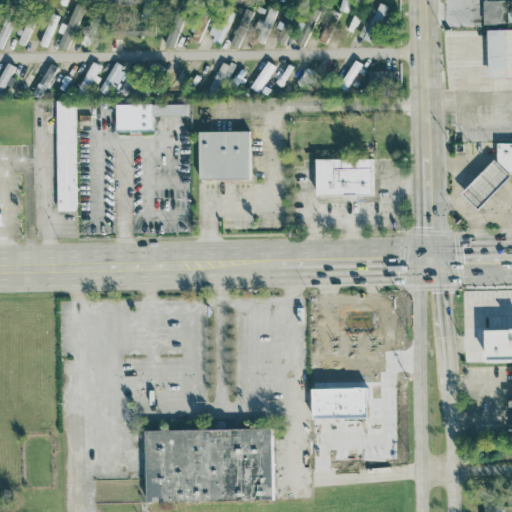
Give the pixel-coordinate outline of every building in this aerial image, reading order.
[(347,0),(341,0),(339,9),(345,11),(347,0)] [(481,0),(482,23),(511,22),(511,9),(507,10),(506,0),(481,0)] [(58,45),(67,49),(77,21),(83,24),(89,7),(74,1),(58,45)] [(167,44),(178,46),(187,5),(176,2),(167,44)] [(277,10),(269,6),(254,38),(262,42),(277,10)] [(237,47),(252,11),(244,7),(228,43),(237,47)] [(189,37),(198,41),(210,13),(201,9),(189,37)] [(337,11),(327,9),(326,21),(335,22),(337,11)] [(47,46),(58,14),(50,12),(39,44),(47,46)] [(282,44),(294,19),(283,13),(276,26),(280,28),(275,40),(282,44)] [(0,26),(0,47),(2,48),(13,21),(4,17),(0,26)] [(294,42),(303,45),(309,24),(296,20),(294,30),(298,31),(294,42)] [(17,42),(25,45),(33,24),(25,21),(21,32),(20,32),(17,42)] [(143,22),(123,23),(123,35),(143,34),(143,22)] [(511,75),(511,27),(485,28),(486,76),(511,75)] [(96,75),(95,75),(101,65),(92,60),(75,90),(84,95),(96,75)] [(213,82),(224,86),(232,64),(221,60),(213,82)] [(275,66),(266,60),(249,85),(257,91),(275,66)] [(13,77),(11,76),(15,65),(4,61),(0,70),(0,91),(2,86),(8,88),(13,77)] [(56,65),(49,62),(34,89),(41,92),(56,65)] [(169,92),(178,82),(172,76),(163,86),(169,92)] [(56,210),(54,99),(75,99),(77,209),(56,210)] [(112,129),(112,104),(149,104),(149,129),(112,129)] [(198,177),(197,131),(249,130),(250,176),(198,177)] [(495,161),(495,142),(511,141),(511,172),(506,172),(495,161)] [(475,209),(458,192),(492,157),(495,161),(506,172),(509,174),(475,209)] [(313,193),(313,159),(370,158),(370,192),(313,193)] [(322,357),(347,357),(347,361),(365,360),(364,336),(358,336),(357,301),(346,301),(346,336),(336,336),(336,332),(322,333),(322,357)] [(511,358),(481,359),(481,330),(511,329),(511,358)] [(143,501),(142,430),(270,428),(271,499),(143,501)]
